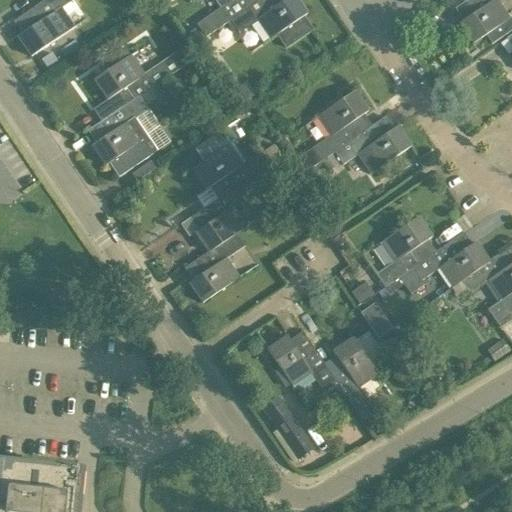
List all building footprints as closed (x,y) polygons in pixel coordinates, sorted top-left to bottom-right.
[(44,0),(24,15),(33,27),(17,38),(31,58),(67,33),(85,20),(72,2),(74,0),(44,0)] [(230,21),(260,0),(212,0),(219,9),(196,25),(205,38),(230,21)] [(285,0),(274,7),(269,0),(260,0),(230,21),(238,34),(257,21),(270,40),(277,36),(286,49),(312,31),(303,17),(307,15),(296,0),(285,0)] [(468,0),(466,2),(463,4),(472,16),(459,25),(473,45),(485,36),(491,45),(511,30),(511,22),(497,0),(496,0),(468,0)] [(192,32),(181,40),(189,50),(199,42),(192,32)] [(51,54),(40,61),(47,71),(57,64),(51,54)] [(129,124),(134,120),(148,111),(139,97),(171,76),(162,62),(143,75),(130,56),(94,81),(107,101),(109,99),(117,111),(89,130),(98,143),(128,122),(129,124)] [(333,153),(360,135),(352,123),(367,113),(354,92),(317,117),(330,136),(294,161),(303,174),(333,153)] [(128,122),(98,143),(91,147),(105,167),(108,164),(118,178),(151,156),(143,143),(147,140),(134,120),(129,124),(128,122)] [(373,126),(360,135),(333,153),(342,166),(357,155),(371,175),(411,148),(397,127),(381,138),(373,126)] [(229,192),(242,184),(270,166),(260,152),(242,165),(229,146),(230,145),(221,132),(194,150),(204,163),(192,171),(206,191),(221,181),(229,192)] [(272,145),(261,153),(268,163),(280,155),(272,145)] [(149,161),(131,173),(136,180),(154,168),(149,161)] [(242,184),(229,192),(202,211),(210,223),(194,233),(207,253),(236,235),(244,229),(231,210),(251,197),(242,184)] [(280,216),(277,213),(272,213),(269,217),(269,221),(272,225),(277,224),(280,221),(280,216)] [(398,279),(435,252),(427,241),(431,238),(417,218),(381,243),(394,262),(375,275),(384,288),(398,279)] [(236,235),(207,253),(195,261),(204,273),(188,284),(202,304),(238,279),(225,260),(244,247),(236,235)] [(451,241),(435,252),(398,279),(410,295),(424,286),(421,282),(439,269),(452,288),(461,282),(488,262),(475,243),(459,254),(451,241)] [(500,254),(488,262),(461,282),(469,295),(488,282),(501,301),(501,302),(509,314),(511,311),(511,263),(508,266),(500,254)] [(383,299),(403,285),(398,279),(384,288),(378,292),(383,299)] [(358,304),(372,295),(364,283),(350,293),(358,304)] [(511,320),(511,318),(509,314),(501,302),(487,311),(500,329),(511,320)] [(293,339),(294,341),(291,343),(287,337),(266,351),(280,370),(275,373),(285,388),(290,385),(291,387),(310,374),(323,393),(336,385),(330,377),(331,376),(302,333),(302,334),(301,333),(293,339)] [(343,368),(331,376),(330,377),(336,385),(358,417),(371,407),(358,388),(377,375),(352,339),(332,353),(343,368)] [(485,351),(493,362),(509,351),(502,340),(485,351)] [(312,449),(277,398),(261,409),(296,460),(312,449)] [(380,426),(372,415),(362,422),(369,433),(380,426)] [(72,511),(74,506),(76,478),(0,470),(0,511),(72,511)]
